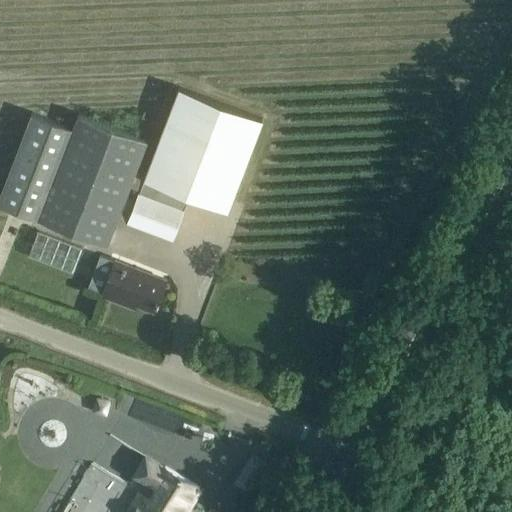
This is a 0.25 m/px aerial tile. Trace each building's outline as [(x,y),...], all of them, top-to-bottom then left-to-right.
[(0,196),(0,203),(106,244),(116,218),(172,239),(190,193),(202,198),(228,208),(262,119),(179,87),(146,175),(135,170),(147,139),(78,113),(73,127),(33,112),(0,196)] [(115,260),(102,294),(126,303),(127,300),(154,310),(166,279),(115,260)] [(98,399),(95,413),(107,416),(110,402),(98,399)] [(62,426),(55,433),(66,443),(78,430),(61,414),(56,420),(62,426)] [(254,455),(236,484),(247,492),(265,463),(254,455)] [(146,457),(136,474),(150,483),(143,494),(147,497),(137,511),(184,511),(199,487),(165,467),(164,468),(146,457)]
